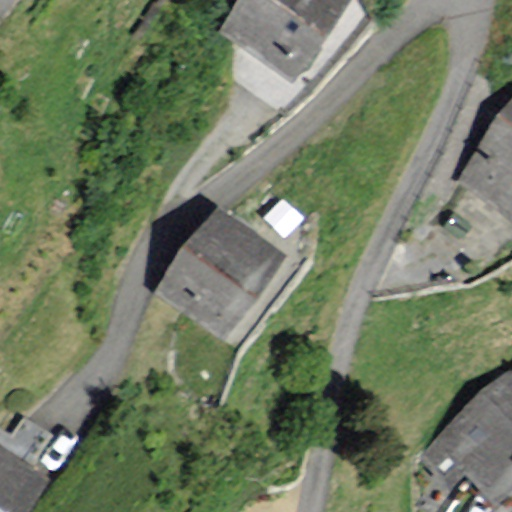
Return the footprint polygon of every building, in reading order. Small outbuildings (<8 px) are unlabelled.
[(295,70),(342,0),(249,0),(231,27),(295,70)] [(511,116),(469,170),(511,203),(511,116)] [(274,255),(218,216),(165,291),(220,330),(274,255)] [(511,477),(511,380),(426,454),(452,485),(470,470),(491,495),(511,477)] [(0,511),(20,511),(42,481),(0,452),(0,511)]
